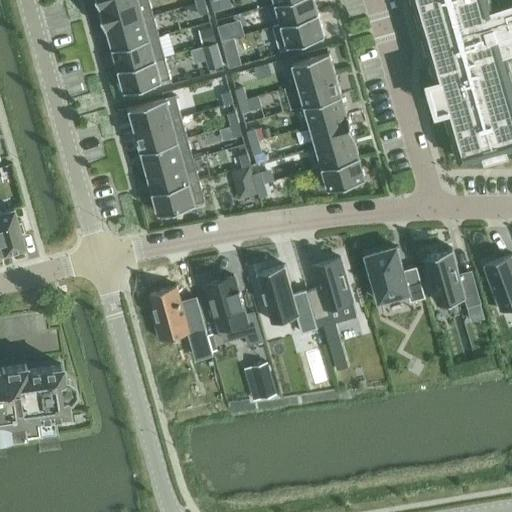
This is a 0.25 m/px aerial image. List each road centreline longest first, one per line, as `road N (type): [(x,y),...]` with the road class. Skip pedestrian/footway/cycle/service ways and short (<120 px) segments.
road 1 (residential): [(100,259),(296,223),(434,209)]
road 2 (unclassified): [(100,259),(27,0)]
road 3 (unclassified): [(170,511),(100,259)]
road 4 (residential): [(375,0),(434,209)]
